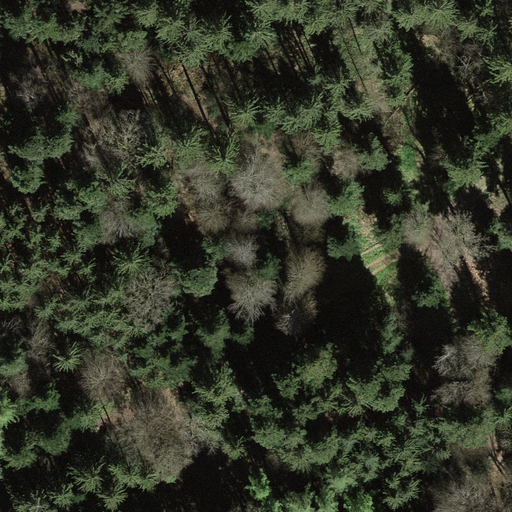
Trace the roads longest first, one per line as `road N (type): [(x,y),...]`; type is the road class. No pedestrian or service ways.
road 1 (track): [(0,491),(72,434),(433,233)]
road 2 (track): [(408,0),(433,161),(433,233),(511,165)]
road 3 (track): [(511,497),(433,233)]
